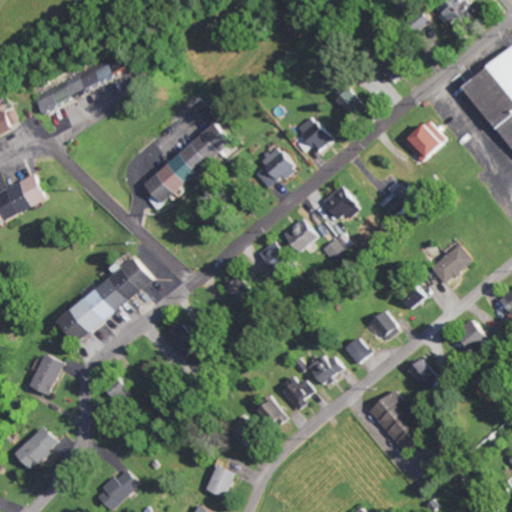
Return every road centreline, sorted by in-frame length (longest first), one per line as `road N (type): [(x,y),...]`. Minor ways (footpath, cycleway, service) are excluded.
road 1 (residential): [(29,511),(80,450),(86,388),(100,360),(415,96),(511,28)]
road 2 (residential): [(249,511),(294,447),(511,267)]
road 3 (residential): [(194,282),(45,134)]
road 4 (residential): [(0,156),(132,88)]
